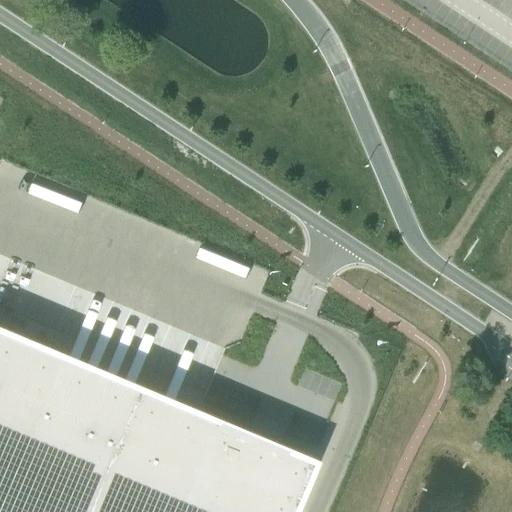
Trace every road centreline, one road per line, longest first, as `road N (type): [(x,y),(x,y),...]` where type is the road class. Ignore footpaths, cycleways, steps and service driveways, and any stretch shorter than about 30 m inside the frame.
road 1 (unclassified): [(0,18),(511,352)]
road 2 (unclassified): [(511,315),(421,251),(322,33),(294,0)]
road 3 (track): [(438,267),(511,158)]
